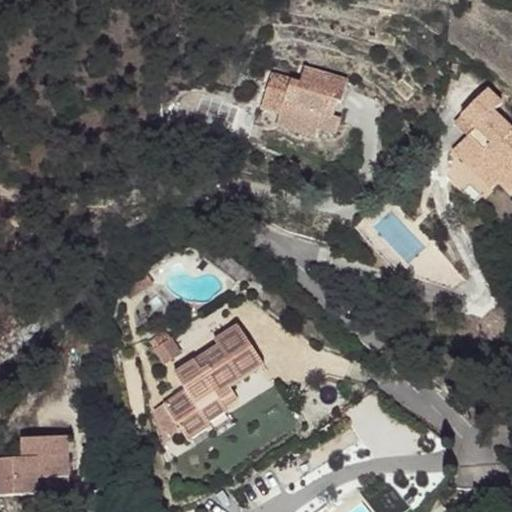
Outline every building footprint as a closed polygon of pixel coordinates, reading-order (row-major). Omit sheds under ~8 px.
[(299,82),(271,72),(261,109),(283,115),(278,128),(335,138),(343,100),(347,80),(305,66),(299,82)] [(491,77),(476,97),(493,112),(498,107),(509,92),(491,77)] [(476,97),(469,107),(486,122),(493,112),(476,97)] [(486,122),(460,156),(503,190),(511,180),(511,179),(511,118),(498,107),(493,112),(486,122)] [(149,272),(123,289),(131,302),(157,284),(149,272)] [(174,338),(159,347),(170,365),(185,357),(174,338)] [(197,401),(174,413),(191,445),(196,454),(221,440),(219,437),(239,425),(234,416),(250,407),(247,402),(279,384),(254,339),(231,352),(235,360),(189,384),(197,401)] [(250,407),(234,416),(239,425),(255,416),(250,407)] [(174,413),(163,419),(181,449),(191,445),(174,413)] [(0,511),(1,511),(0,507),(0,502),(33,496),(23,456),(0,460),(0,511)] [(36,511),(33,496),(0,502),(0,507),(1,511),(36,511)]
